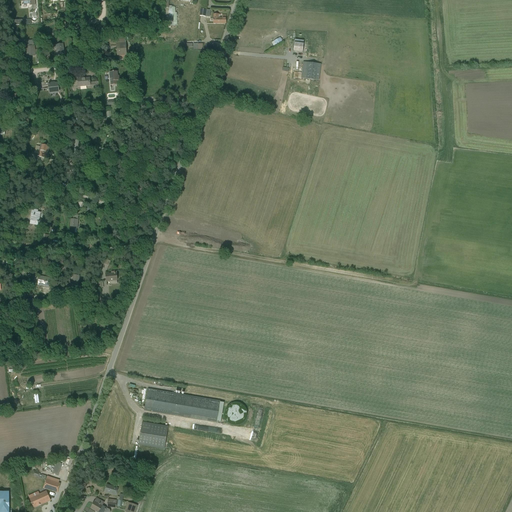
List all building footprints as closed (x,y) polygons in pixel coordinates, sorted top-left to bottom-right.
[(212,24),(226,24),(226,18),(220,18),(220,15),(212,15),(212,24)] [(276,46),(286,43),(284,38),(274,42),(276,46)] [(294,53),(303,54),(304,45),(295,44),(294,53)] [(56,55),(65,55),(64,45),(55,45),(56,55)] [(117,57),(127,57),(126,45),(117,45),(117,57)] [(27,58),(35,57),(34,47),(26,47),(27,58)] [(320,81),(321,65),(303,63),(301,79),(320,81)] [(110,86),(119,86),(118,73),(109,74),(110,86)] [(78,89),(91,87),(90,79),(77,80),(78,89)] [(49,94),(60,93),(59,85),(48,86),(49,94)] [(15,105),(28,104),(27,96),(15,97),(15,105)] [(35,159),(45,162),(49,148),(39,144),(35,159)] [(87,169),(98,172),(102,159),(91,156),(87,169)] [(30,221),(39,223),(42,211),(33,209),(30,221)] [(70,229),(78,229),(79,216),(71,215),(70,229)] [(107,284),(118,283),(117,272),(106,273),(107,284)] [(71,285),(78,286),(80,276),(73,275),(71,285)] [(38,285),(50,287),(51,279),(39,277),(38,285)] [(144,409),(216,422),(220,400),(148,387),(144,409)] [(246,416),(246,415),(246,414),(245,414),(245,413),(245,412),(245,411),(244,411),(244,410),(244,409),(243,409),(243,408),(242,408),(242,407),(241,407),(241,406),(240,406),(239,406),(239,405),(238,405),(237,405),(236,404),(235,404),(234,404),(233,404),(232,404),(231,404),(231,405),(230,405),(229,405),(228,406),(227,406),(227,407),(226,407),(226,408),(225,408),(225,409),(224,409),(224,410),(224,411),(223,411),(223,412),(223,413),(222,414),(222,415),(222,416),(222,417),(222,418),(223,418),(223,419),(223,420),(223,421),(224,421),(224,422),(224,423),(225,423),(225,424),(226,424),(226,425),(227,425),(227,426),(228,426),(229,426),(229,427),(230,427),(231,427),(232,427),(233,427),(233,428),(234,428),(235,428),(235,427),(236,427),(237,427),(238,427),(239,427),(239,426),(240,426),(241,425),(242,425),(242,424),(243,424),(243,423),(244,422),(244,421),(245,421),(245,420),(245,419),(245,418),(246,417),(246,416)] [(170,449),(172,426),(146,424),(145,447),(170,449)] [(259,438),(259,434),(250,435),(249,430),(246,430),(246,439),(259,438)] [(62,484),(64,480),(51,476),(47,488),(63,493),(65,485),(62,484)] [(105,492),(117,495),(118,489),(106,486),(105,492)] [(0,511),(10,511),(10,491),(0,491),(0,511)] [(33,507),(50,500),(46,491),(39,494),(38,491),(28,496),(33,507)] [(89,511),(105,511),(107,508),(94,501),(89,511)]
